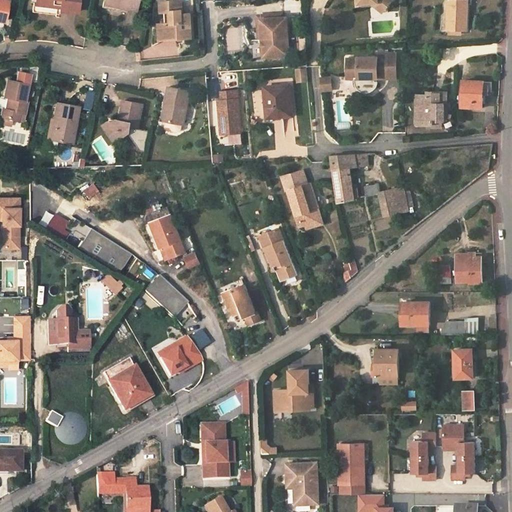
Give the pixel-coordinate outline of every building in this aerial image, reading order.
[(8,1),(0,0),(0,21),(3,22),(8,1)] [(39,0),(38,5),(53,7),(54,4),(61,5),(60,10),(77,12),(78,0),(39,0)] [(120,11),(120,8),(121,2),(112,0),(104,0),(103,8),(120,11)] [(112,0),(121,2),(120,8),(136,12),(138,0),(112,0)] [(371,3),(378,2),(386,9),(393,0),(358,0),(359,4),(371,3)] [(450,30),(463,30),(467,30),(468,0),(449,0),(448,30),(450,30)] [(166,23),(165,23),(166,39),(192,38),(191,14),(183,14),(182,1),(161,2),(161,12),(166,12),(171,11),(171,23),(166,23)] [(378,2),(371,3),(383,13),(386,9),(378,2)] [(53,14),(53,7),(38,5),(35,5),(33,4),(32,12),(53,14)] [(261,19),(283,17),(282,14),(257,16),(259,40),(263,39),(261,19)] [(290,56),(287,17),(283,17),(261,19),(263,39),(265,58),(290,56)] [(379,72),(389,72),(389,54),(378,54),(378,58),(360,58),(360,60),(349,60),(349,79),(356,79),(356,85),(359,90),(361,92),(363,93),(368,94),(373,92),(375,91),(376,89),(378,85),(379,82),(376,82),(376,79),(379,79),(379,72)] [(1,117),(8,118),(16,120),(19,121),(21,113),(25,114),(27,102),(26,101),(30,82),(39,81),(38,69),(34,65),(17,66),(18,82),(8,80),(4,97),(9,98),(7,110),(3,109),(1,117)] [(309,81),(308,69),(298,70),(299,82),(309,81)] [(331,74),(321,75),(322,87),(332,86),(331,74)] [(482,108),(483,95),(484,82),(464,80),(462,107),(482,108)] [(290,85),(269,87),(270,104),(266,105),(268,118),(293,116),(290,85)] [(170,87),(167,102),(170,102),(166,121),(167,121),(183,124),(184,124),(191,91),(170,87)] [(241,89),(219,90),(222,134),(243,133),(241,89)] [(421,104),(421,125),(428,124),(435,124),(435,121),(443,121),(445,121),(445,105),(447,105),(447,92),(428,92),(428,95),(417,95),(417,104),(421,104)] [(143,104),(126,101),(125,108),(123,107),(119,124),(109,121),(107,130),(116,143),(130,133),(131,128),(138,129),(143,104)] [(50,119),(46,138),(50,139),(72,143),(79,107),(57,102),(54,120),(50,119)] [(14,126),(16,120),(8,118),(6,124),(14,126)] [(183,124),(167,121),(166,127),(168,130),(178,132),(181,130),(183,124)] [(355,198),(353,188),(351,167),(370,166),(368,153),(332,156),(338,202),(355,199),(355,198)] [(225,162),(225,154),(215,154),(214,162),(225,162)] [(301,226),(306,225),(320,221),(317,210),(320,209),(312,182),(308,183),(304,170),(282,176),(287,191),(290,190),(301,226)] [(82,190),(88,198),(99,190),(93,182),(82,190)] [(368,197),(381,194),(382,194),(381,192),(380,184),(366,187),(368,197)] [(404,188),(393,190),(397,213),(409,210),(408,208),(413,207),(410,192),(405,193),(404,188)] [(397,213),(393,190),(381,192),(382,194),(381,194),(385,216),(397,213)] [(20,199),(0,198),(0,220),(3,221),(3,249),(20,249),(20,199)] [(145,207),(148,214),(168,206),(165,199),(145,207)] [(148,214),(161,249),(167,247),(171,257),(185,252),(168,206),(148,214)] [(67,223),(54,215),(46,229),(64,240),(69,232),(64,229),(67,223)] [(325,224),(323,220),(320,221),(306,225),(308,229),(325,224)] [(90,228),(78,248),(119,274),(132,254),(90,228)] [(280,267),(285,280),(299,274),(280,228),(267,233),(264,241),(274,269),(277,268),(280,267)] [(167,247),(161,249),(165,259),(171,257),(167,247)] [(197,253),(186,257),(189,267),(200,263),(197,253)] [(458,255),(458,282),(469,281),(470,283),(483,282),(482,257),(477,257),(477,253),(458,255)] [(342,263),(345,277),(360,274),(356,259),(342,263)] [(282,281),(285,280),(280,267),(277,268),(282,281)] [(441,267),(433,267),(434,284),(452,283),(451,275),(441,275),(441,267)] [(108,275),(102,281),(116,295),(122,289),(108,275)] [(159,276),(144,291),(174,318),(188,302),(159,276)] [(224,292),(245,284),(243,279),(222,287),(224,292)] [(233,308),(236,315),(241,313),(243,318),(246,317),(249,326),(262,320),(258,311),(256,312),(245,284),(224,292),(231,309),(233,308)] [(21,299),(22,308),(29,307),(28,298),(21,299)] [(419,325),(430,325),(430,302),(404,302),(404,325),(419,325)] [(31,315),(14,315),(15,339),(0,338),(0,358),(8,358),(8,362),(17,362),(17,358),(31,358),(31,315)] [(442,335),(454,335),(465,335),(465,334),(478,334),(479,318),(466,318),(465,322),(447,321),(442,327),(442,335)] [(49,333),(49,344),(68,344),(68,352),(88,351),(88,331),(76,332),(76,320),(55,320),(55,333),(49,333)] [(202,331),(190,339),(198,351),(211,343),(202,331)] [(200,355),(187,338),(166,350),(169,355),(160,360),(171,378),(179,373),(186,369),(188,371),(202,362),(200,355)] [(372,349),(375,364),(375,375),(399,375),(399,349),(372,349)] [(169,355),(166,350),(158,355),(160,360),(169,355)] [(472,350),(455,350),(456,378),(473,377),(472,350)] [(128,358),(103,373),(124,409),(134,403),(133,401),(148,392),(128,358)] [(309,370),(291,371),(291,391),(276,391),(276,407),(292,406),(292,411),(311,411),(311,409),(314,409),(314,408),(313,390),(309,391),(309,370)] [(218,417),(250,415),(248,382),(235,383),(235,399),(217,400),(218,417)] [(474,392),(464,392),(464,409),(475,409),(474,392)] [(403,402),(403,410),(416,409),(416,402),(403,402)] [(51,412),(46,420),(57,427),(62,418),(51,412)] [(200,425),(202,463),(205,463),(204,444),(207,444),(207,428),(223,427),(223,424),(200,425)] [(465,424),(452,424),(452,449),(459,449),(460,465),(452,465),(452,479),(466,479),(465,473),(475,473),(475,441),(465,441),(465,424)] [(223,427),(207,428),(207,444),(204,444),(205,463),(202,463),(203,478),(228,477),(227,462),(225,462),(223,427)] [(423,441),(413,441),(413,473),(423,473),(423,479),(437,479),(437,467),(429,467),(429,448),(436,448),(436,434),(423,434),(423,441)] [(262,453),(279,453),(279,446),(269,446),(269,438),(262,438),(262,453)] [(361,484),(360,444),(339,445),(340,484),(341,484),(361,484)] [(0,452),(0,468),(6,469),(6,472),(20,472),(20,452),(0,452)] [(317,462),(286,463),(286,481),(294,480),(294,485),(295,504),(319,503),(317,462)] [(114,472),(97,473),(97,495),(124,494),(124,511),(149,511),(148,486),(136,486),(136,477),(114,478),(114,472)] [(241,473),(241,487),(251,487),(251,473),(241,473)] [(361,484),(341,484),(341,494),(360,494),(365,494),(365,484),(361,484)] [(360,511),(393,511),(394,507),(384,507),(384,494),(365,494),(360,494),(360,511)] [(227,511),(220,498),(207,506),(210,511),(227,511)]
